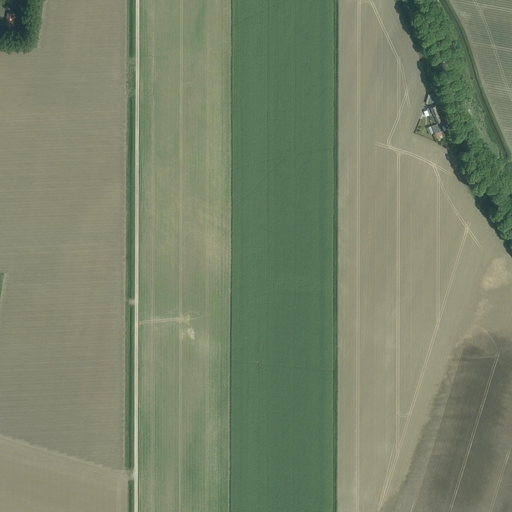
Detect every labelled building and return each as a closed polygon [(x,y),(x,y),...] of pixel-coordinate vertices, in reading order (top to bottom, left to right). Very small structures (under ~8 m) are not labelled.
[(14,26),(16,13),(7,12),(5,25),(14,26)] [(436,101),(433,93),(431,94),(428,93),(425,103),(428,104),(436,101)] [(429,115),(438,112),(435,105),(427,108),(429,115)] [(434,123),(441,120),(438,112),(429,115),(430,116),(432,121),(433,120),(434,123)] [(435,136),(441,134),(439,131),(440,131),(437,123),(431,125),(435,136)]
